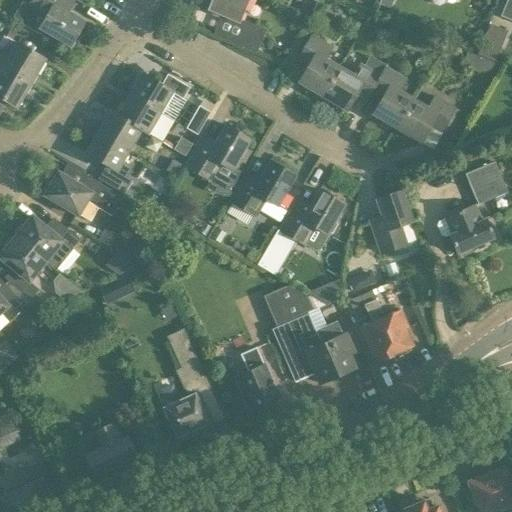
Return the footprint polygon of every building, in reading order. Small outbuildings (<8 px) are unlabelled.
[(59,0),(29,0),(28,3),(21,3),(12,18),(35,32),(37,28),(68,46),(82,22),(56,7),(59,0)] [(245,0),(209,0),(205,12),(235,24),(245,0)] [(511,0),(507,0),(500,17),(511,21),(511,0)] [(493,59),(506,29),(490,22),(477,52),(493,59)] [(239,35),(258,43),(263,31),(244,23),(239,35)] [(295,83),(320,98),(337,68),(323,59),(330,48),(310,36),(296,59),(306,65),(295,83)] [(0,55),(0,68),(28,85),(43,61),(13,43),(4,58),(0,55)] [(352,77),(337,68),(320,98),(345,112),(355,94),(365,100),(371,91),(379,77),(359,65),(352,77)] [(28,85),(0,68),(0,112),(5,104),(14,109),(28,85)] [(370,116),(395,130),(412,100),(398,92),(405,80),(384,68),(379,77),(371,91),(381,97),(370,116)] [(140,75),(128,96),(159,115),(171,93),(181,99),(188,88),(166,75),(159,86),(140,75)] [(116,116),(140,131),(147,135),(159,115),(128,96),(116,116)] [(427,109),(412,100),(395,130),(419,144),(430,127),(440,133),(454,110),(434,98),(427,109)] [(197,135),(209,113),(198,106),(185,129),(197,135)] [(109,112),(97,133),(128,152),(140,131),(116,116),(109,112)] [(209,152),(197,145),(184,168),(209,182),(218,187),(231,187),(238,172),(233,169),(249,141),(223,126),(209,152)] [(128,152),(97,133),(84,155),(116,174),(128,152)] [(184,156),(191,144),(180,138),(173,150),(184,156)] [(248,172),(243,180),(229,203),(254,218),(258,211),(277,222),(283,212),(276,207),(294,176),(269,161),(259,178),(248,172)] [(506,192),(493,162),(464,174),(477,205),(506,192)] [(121,199),(81,175),(75,185),(56,173),(42,197),(77,217),(86,202),(110,217),(121,199)] [(303,217),(291,210),(279,233),(304,247),(314,230),(325,237),(343,205),(318,191),(303,217)] [(410,222),(401,194),(376,202),(381,216),(369,220),(380,255),(405,246),(399,226),(410,222)] [(479,223),(473,208),(438,223),(436,227),(441,237),(444,238),(447,237),(456,256),(492,240),(484,221),(479,223)] [(70,250),(78,240),(55,221),(47,231),(30,217),(13,238),(44,263),(55,271),(72,251),(70,250)] [(28,283),(44,263),(13,238),(0,254),(0,260),(14,272),(6,281),(29,300),(37,291),(28,283)] [(117,254),(138,267),(145,256),(123,243),(117,254)] [(61,295),(79,288),(58,272),(53,278),(55,290),(61,295)] [(98,289),(106,306),(135,292),(127,275),(98,289)] [(0,313),(8,322),(24,307),(3,285),(0,288),(0,313)] [(362,304),(364,303),(374,299),(376,298),(372,289),(360,295),(348,300),(352,308),(362,304)] [(268,312),(274,327),(311,311),(305,296),(268,312)] [(364,306),(371,322),(359,328),(374,364),(392,357),(391,355),(412,346),(405,329),(407,328),(400,310),(386,315),(385,313),(381,315),(375,302),(364,306)] [(271,330),(294,383),(314,375),(319,384),(353,370),(346,355),(351,353),(343,334),(340,335),(335,322),(314,331),(307,314),(271,330)] [(177,370),(189,396),(161,408),(175,439),(180,437),(181,440),(191,435),(190,432),(210,423),(211,425),(224,419),(183,330),(168,337),(182,368),(177,370)] [(4,339),(0,343),(0,361),(3,365),(17,353),(4,339)] [(239,354),(247,372),(233,377),(249,414),(280,401),(264,365),(262,365),(255,348),(239,354)] [(0,425),(0,449),(19,440),(10,421),(0,425)] [(100,473),(101,475),(111,470),(110,468),(136,457),(127,437),(122,439),(114,423),(96,431),(104,447),(86,456),(95,475),(100,473)] [(37,464),(16,474),(13,467),(5,471),(6,475),(23,511),(51,511),(57,509),(43,478),(37,464)] [(465,484),(476,511),(506,511),(504,506),(511,502),(511,497),(500,469),(465,484)] [(23,511),(6,475),(0,477),(0,483),(5,495),(0,497),(0,511),(23,511)]
